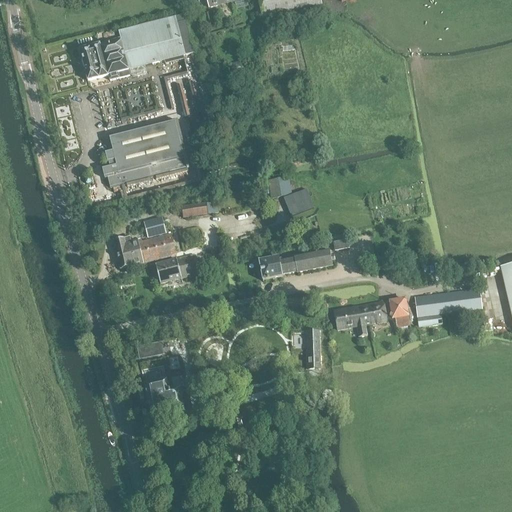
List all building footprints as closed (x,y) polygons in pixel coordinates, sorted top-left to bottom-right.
[(206,0),(209,9),(244,0),(206,0)] [(258,0),(263,20),(322,6),(320,0),(258,0)] [(129,71),(185,57),(175,18),(119,33),(121,40),(80,51),(88,82),(109,76),(110,82),(120,79),(118,74),(129,71)] [(190,71),(165,76),(173,110),(183,107),(186,117),(208,112),(201,85),(202,85),(201,77),(192,79),(190,71)] [(191,131),(204,128),(201,116),(188,119),(191,131)] [(111,190),(187,171),(175,122),(110,138),(113,151),(106,153),(108,165),(110,164),(110,167),(103,169),(105,180),(108,179),(111,190)] [(272,200),(292,196),(288,178),(268,181),(272,200)] [(291,217),(314,209),(307,190),(284,199),(291,217)] [(183,219),(219,214),(217,203),(182,208),(183,219)] [(143,264),(177,256),(171,235),(163,238),(162,236),(166,235),(162,219),(144,224),(148,239),(160,236),(160,238),(142,243),(142,241),(131,243),(130,238),(113,242),(121,271),(143,265),(143,264)] [(333,243),(335,252),(350,250),(348,240),(333,243)] [(279,262),(282,276),(297,273),(297,274),(333,267),(332,262),(335,261),(334,256),(331,257),(330,251),(294,258),(294,259),(279,262)] [(161,285),(182,280),(200,275),(196,256),(177,260),(156,266),(161,285)] [(282,276),(279,262),(278,258),(259,262),(263,282),(282,278),(282,276)] [(511,265),(501,268),(511,316),(511,265)] [(441,316),(482,310),(480,290),(415,299),(419,328),(442,325),(441,316)] [(390,304),(393,320),(409,318),(406,301),(390,304)] [(363,307),(366,326),(387,322),(383,303),(363,307)] [(366,326),(363,307),(334,313),(338,331),(357,328),(359,338),(367,337),(365,326),(366,326)] [(308,370),(321,370),(319,333),(307,333),(308,370)] [(151,416),(184,409),(180,390),(169,392),(167,382),(145,386),(151,416)]
